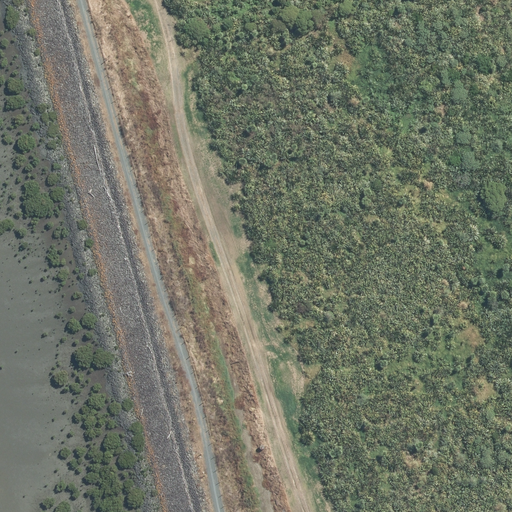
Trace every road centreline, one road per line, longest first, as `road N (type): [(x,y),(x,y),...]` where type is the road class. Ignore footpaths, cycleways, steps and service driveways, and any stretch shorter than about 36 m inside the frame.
road 1 (track): [(163,0),(184,139),(305,511)]
road 2 (track): [(170,36),(313,0)]
